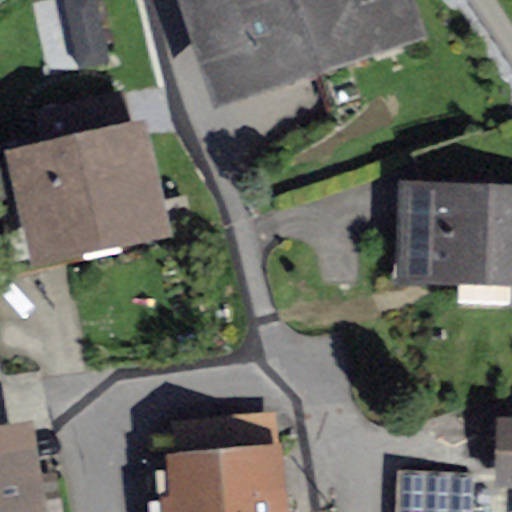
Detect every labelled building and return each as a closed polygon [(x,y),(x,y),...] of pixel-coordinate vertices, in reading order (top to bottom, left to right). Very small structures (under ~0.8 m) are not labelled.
[(417,45),(402,0),(158,0),(198,119),(315,79),(326,113),(364,100),(352,67),(417,45)] [(156,245),(129,128),(0,158),(0,213),(15,278),(156,245)] [(390,291),(451,292),(450,310),(511,311),(511,192),(394,189),(390,291)] [(277,511),(267,416),(161,428),(165,463),(151,465),(155,505),(147,506),(147,511),(277,511)] [(511,416),(500,416),(500,424),(487,423),(485,495),(511,496),(511,416)] [(0,511),(34,511),(19,429),(0,432),(0,511)] [(480,511),(480,476),(389,476),(389,511),(480,511)]
